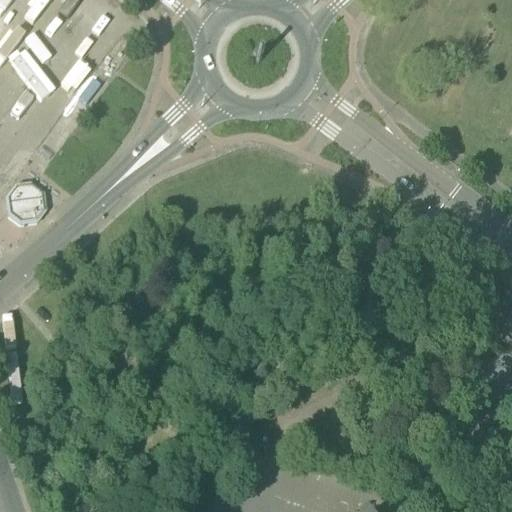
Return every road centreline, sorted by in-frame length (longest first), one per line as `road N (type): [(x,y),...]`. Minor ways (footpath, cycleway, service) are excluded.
road 1 (residential): [(0,289),(218,96)]
road 2 (residential): [(289,103),(511,265)]
road 3 (residential): [(511,233),(306,81)]
